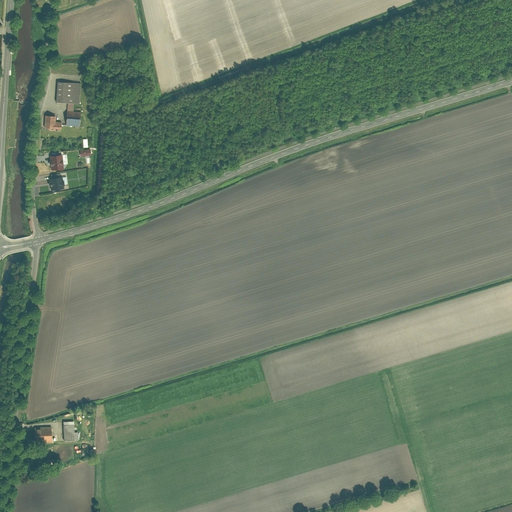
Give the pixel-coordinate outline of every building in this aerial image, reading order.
[(58,82),(57,101),(69,101),(68,125),(81,126),(82,111),(75,111),(75,103),(80,103),(81,83),(58,82)] [(58,116),(47,115),(46,128),(63,129),(64,122),(57,122),(58,116)] [(62,155),(50,156),(51,170),(63,168),(62,155)] [(50,178),(52,190),(64,188),(62,176),(50,178)] [(74,421),(63,421),(63,441),(79,441),(79,432),(75,432),(74,421)] [(52,426),(35,427),(35,441),(52,441),(52,426)]
